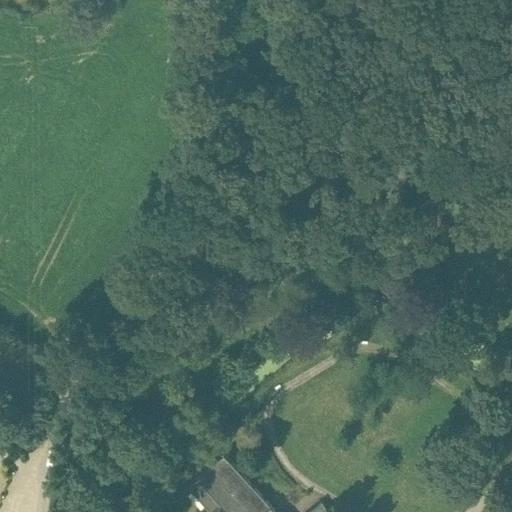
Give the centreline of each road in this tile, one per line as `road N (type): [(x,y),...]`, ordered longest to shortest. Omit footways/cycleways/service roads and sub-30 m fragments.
road 1 (unclassified): [(44,511),(62,413),(98,328),(210,223),(323,180),(395,169)]
road 2 (unclassified): [(511,120),(395,169)]
